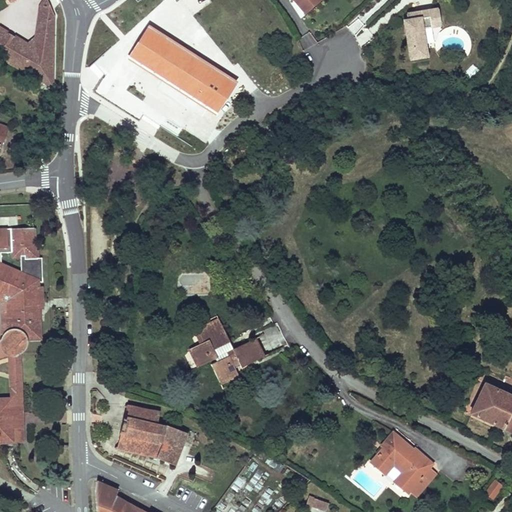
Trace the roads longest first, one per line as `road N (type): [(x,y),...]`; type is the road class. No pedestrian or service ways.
road 1 (residential): [(179,109),(219,223),(316,352),(374,393),(511,463)]
road 2 (tertiary): [(78,251),(79,462)]
road 3 (residential): [(339,55),(307,91),(252,118),(179,109)]
road 4 (track): [(464,100),(377,74),(307,91)]
road 5 (residential): [(69,14),(179,109)]
